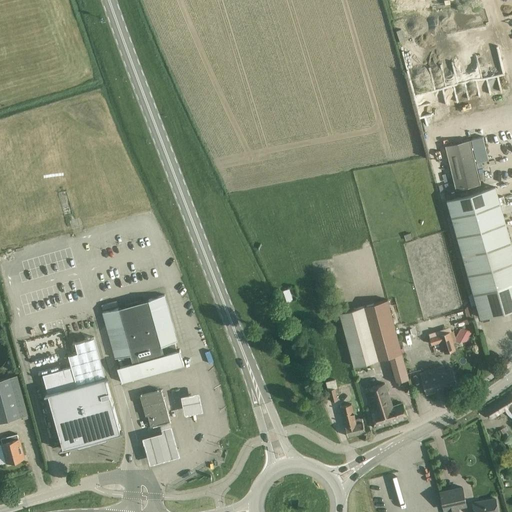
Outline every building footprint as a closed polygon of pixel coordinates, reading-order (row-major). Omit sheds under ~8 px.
[(484,83),(503,78),(497,54),(483,57),(485,63),(479,65),(484,83)] [(483,137),(471,140),(477,163),(488,160),(483,137)] [(470,140),(445,146),(456,190),(481,184),(470,140)] [(511,247),(495,187),(447,200),(447,201),(480,318),(511,308),(511,247)] [(326,273),(318,274),(320,286),(328,285),(326,273)] [(294,288),(284,291),(287,301),(297,297),(294,288)] [(120,366),(177,350),(175,342),(178,341),(165,295),(102,312),(115,358),(118,358),(120,366)] [(340,313),(354,367),(389,357),(396,382),(409,379),(388,300),(340,313)] [(463,328),(458,337),(466,341),(471,332),(463,328)] [(445,353),(455,350),(449,332),(430,338),(432,344),(441,341),(445,353)] [(70,367),(42,375),(47,395),(48,394),(63,447),(62,448),(62,449),(122,432),(122,431),(121,431),(106,378),(107,378),(107,377),(106,377),(96,338),(76,344),(80,355),(68,359),(70,367)] [(122,383),(184,365),(180,349),(177,350),(120,366),(117,366),(122,383)] [(444,366),(420,373),(426,394),(457,385),(452,370),(446,372),(444,366)] [(17,375),(0,379),(0,422),(28,416),(17,375)] [(335,380),(326,382),(331,402),(338,400),(335,388),(337,388),(335,380)] [(385,384),(364,391),(373,416),(368,417),(370,425),(375,423),(377,427),(407,417),(403,404),(392,407),(385,384)] [(151,427),(170,421),(163,395),(161,390),(140,396),(142,401),(146,416),(148,415),(151,427)] [(511,394),(486,411),(491,419),(504,411),(506,414),(508,416),(509,418),(511,419),(511,394)] [(200,395),(183,399),(188,419),(205,415),(200,395)] [(348,436),(365,432),(362,418),(354,420),(350,404),(340,406),(348,436)] [(174,428),(165,431),(166,433),(145,439),(152,464),(182,456),(174,428)] [(1,438),(5,453),(7,463),(24,458),(17,434),(1,438)] [(440,492),(444,511),(459,511),(459,507),(466,506),(462,487),(440,492)] [(473,506),(474,511),(497,511),(495,499),(478,502),(479,505),(473,506)]
